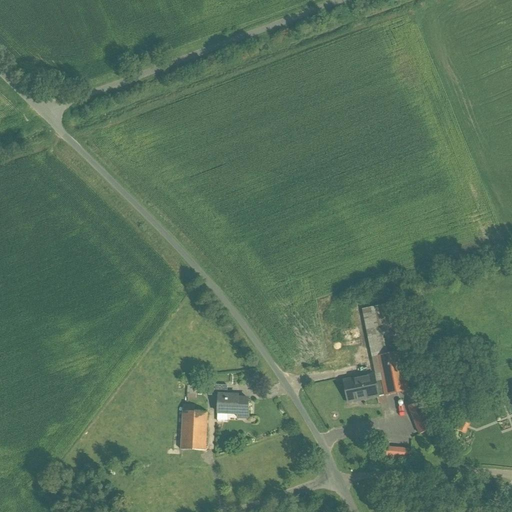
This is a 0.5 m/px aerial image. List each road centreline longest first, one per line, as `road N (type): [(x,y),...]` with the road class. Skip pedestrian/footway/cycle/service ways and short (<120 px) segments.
road 1 (unclassified): [(45,116),(209,282),(286,386),(338,480)]
road 2 (unclassified): [(345,0),(45,116)]
